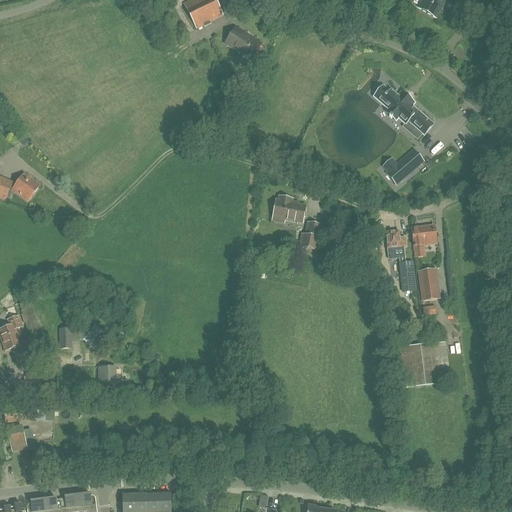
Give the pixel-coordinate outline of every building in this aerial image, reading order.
[(196,29),(223,16),(214,0),(192,0),(183,4),(196,29)] [(435,18),(445,0),(424,0),(419,9),(435,18)] [(253,58),(261,45),(235,29),(227,42),(244,52),(240,57),(240,60),(247,64),(250,63),(253,58)] [(409,122),(423,134),(425,136),(433,126),(423,117),(421,118),(415,114),(417,112),(411,107),(414,104),(402,93),(398,98),(391,92),(390,93),(383,87),(374,97),(390,110),(387,114),(390,116),(389,117),(391,119),(392,118),(395,121),(398,118),(405,124),(406,125),(409,122)] [(398,165),(387,174),(387,175),(396,186),(423,162),(414,151),(398,165)] [(21,164),(2,190),(16,201),(36,175),(21,164)] [(278,202),(276,202),(272,221),(284,224),(284,221),(302,224),(305,207),(291,205),(292,201),(279,198),(278,202)] [(305,236),(303,235),(300,247),(316,250),(321,225),(308,223),(305,236)] [(414,258),(425,257),(424,244),(436,243),(434,227),(411,230),(414,258)] [(399,232),(385,234),(387,250),(389,261),(399,260),(400,265),(407,264),(405,247),(406,247),(405,238),(400,239),(399,232)] [(407,264),(400,265),(403,294),(417,292),(414,263),(407,264)] [(432,270),(418,271),(421,303),(436,301),(432,270)] [(23,316),(34,312),(32,307),(21,311),(23,316)] [(436,316),(435,307),(423,309),(424,317),(436,316)] [(36,317),(34,312),(23,316),(25,321),(36,317)] [(0,335),(3,345),(0,346),(0,354),(1,359),(10,356),(8,350),(21,346),(20,342),(23,341),(23,343),(26,342),(17,317),(8,320),(10,327),(0,330),(0,335)] [(38,322),(36,317),(25,321),(27,326),(38,322)] [(408,322),(409,333),(422,331),(421,321),(408,322)] [(40,327),(38,322),(27,326),(28,331),(40,327)] [(396,322),(390,324),(392,336),(394,336),(398,335),(396,322)] [(84,330),(82,329),(80,330),(80,329),(80,341),(83,341),(97,353),(110,339),(96,326),(93,329),(92,331),(90,329),(89,330),(87,329),(85,331),(84,330)] [(41,333),(40,327),(28,331),(30,336),(41,333)] [(72,350),(71,329),(60,330),(60,350),(72,350)] [(43,338),(41,333),(30,336),(32,342),(43,338)] [(45,343),(43,338),(32,342),(34,347),(45,343)] [(47,348),(45,343),(34,347),(36,352),(47,348)] [(444,343),(396,349),(400,390),(449,384),(444,343)] [(48,353),(47,348),(36,352),(37,357),(48,353)] [(50,358),(48,353),(37,357),(39,362),(50,358)] [(52,363),(50,358),(39,362),(41,367),(52,363)] [(54,368),(52,363),(41,367),(43,372),(54,368)] [(99,383),(99,389),(120,389),(120,382),(116,382),(115,369),(101,370),(101,383),(99,383)] [(36,422),(36,410),(6,410),(6,422),(36,422)] [(25,443),(22,433),(21,430),(5,433),(11,454),(27,451),(35,449),(33,442),(25,443)] [(157,506),(157,511),(171,511),(171,494),(170,494),(170,495),(159,495),(159,506),(157,506)] [(85,511),(88,511),(87,511),(97,511),(95,498),(93,496),(90,496),(90,495),(78,496),(79,511),(85,511)] [(145,511),(157,511),(157,506),(159,506),(159,495),(147,496),(147,506),(145,506),(145,511)] [(65,500),(61,500),(62,511),(79,511),(78,496),(65,498),(65,500)] [(135,506),(135,496),(123,496),(123,511),(133,511),(133,506),(135,506)] [(133,511),(145,511),(145,506),(147,506),(147,496),(135,496),(135,506),(133,506),(133,511)] [(43,501),(44,511),(62,511),(61,500),(56,501),(56,499),(43,501)] [(27,511),(44,511),(43,501),(31,502),(31,504),(29,504),(27,507),(27,511)]
